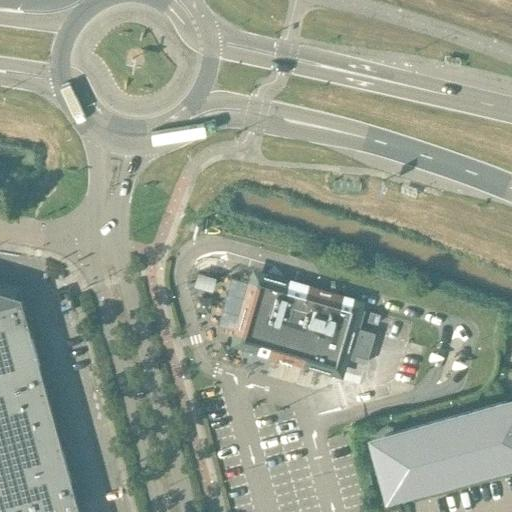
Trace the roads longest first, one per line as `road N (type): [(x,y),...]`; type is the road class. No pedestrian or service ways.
road 1 (unclassified): [(187,511),(115,244)]
road 2 (unclassified): [(92,244),(96,287),(157,511)]
road 3 (secondary): [(309,127),(392,146),(511,190)]
road 4 (secondary): [(142,147),(226,119),(309,127)]
road 5 (secondary): [(511,112),(353,74)]
road 6 (secondary): [(353,74),(208,28)]
road 7 (secondary): [(353,74),(210,48)]
road 8 (secondary): [(58,72),(112,124),(154,126)]
